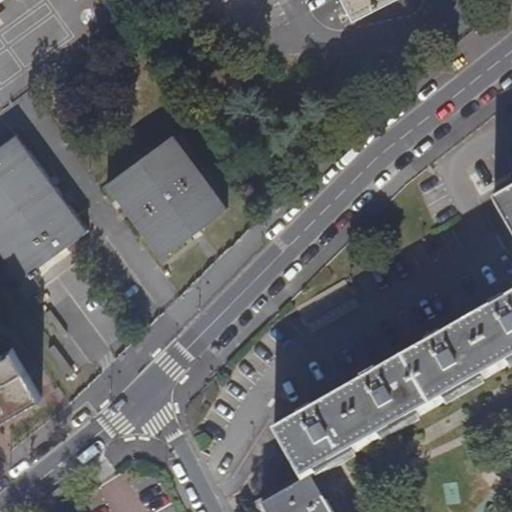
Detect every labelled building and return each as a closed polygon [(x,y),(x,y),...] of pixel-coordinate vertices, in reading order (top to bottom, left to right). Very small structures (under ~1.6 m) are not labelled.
[(348,0),(356,15),(383,0),(348,0)] [(0,148),(0,252),(20,280),(86,230),(16,136),(0,148)] [(161,257),(226,208),(171,137),(107,184),(161,257)] [(511,193),(493,204),(511,236),(511,193)] [(300,484),(310,479),(511,364),(511,298),(506,302),(503,297),(488,305),(491,310),(442,338),(439,333),(424,341),(427,347),(377,375),(374,369),(358,378),(362,384),(313,411),(310,406),(295,415),(299,420),(273,434),(300,484)] [(0,420),(39,398),(40,400),(42,398),(12,348),(10,349),(11,350),(0,356),(0,420)] [(325,504),(310,479),(300,484),(261,506),(263,511),(336,511),(334,509),(330,501),(325,504)]
